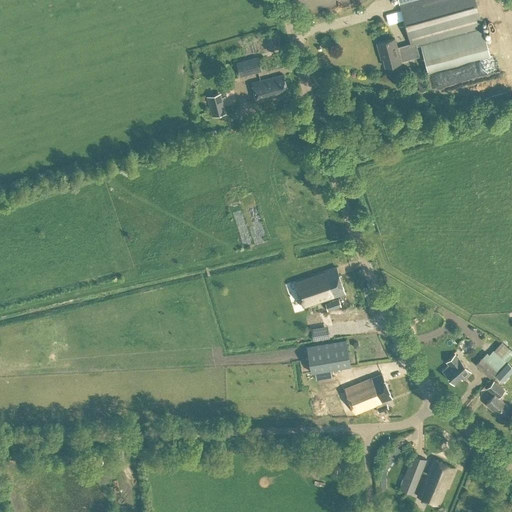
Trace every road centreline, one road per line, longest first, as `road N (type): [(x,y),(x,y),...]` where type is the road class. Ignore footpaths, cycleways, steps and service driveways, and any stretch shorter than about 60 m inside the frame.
road 1 (tertiary): [(435,402),(368,273),(284,0)]
road 2 (unclassified): [(365,427),(0,440)]
